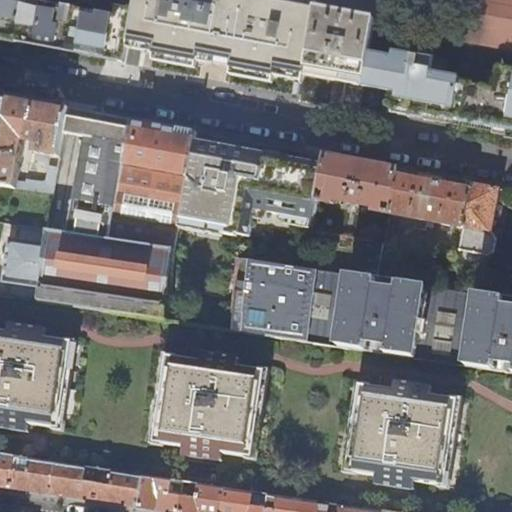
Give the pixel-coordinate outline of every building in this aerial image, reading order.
[(0,0),(0,41),(16,45),(19,23),(23,1),(16,0),(0,0)] [(129,42),(157,47),(161,27),(159,26),(159,24),(162,24),(164,13),(165,13),(167,0),(137,0),(135,11),(119,8),(117,18),(94,13),(91,29),(88,28),(86,40),(64,35),(66,24),(62,23),(65,8),(41,4),(41,0),(23,0),(19,23),(32,25),(31,29),(40,31),(37,48),(126,65),(129,42)] [(277,71),(305,76),(312,37),(317,10),(318,8),(289,2),(278,0),(167,0),(165,13),(164,13),(162,24),(159,24),(159,26),(161,27),(157,47),(156,54),(199,63),(202,47),(236,53),(233,69),(276,78),(277,71)] [(511,0),(469,0),(461,45),(486,49),(511,53),(511,0)] [(77,10),(65,8),(62,23),(66,24),(64,35),(86,40),(88,28),(91,29),(94,13),(77,10)] [(305,77),(364,88),(364,87),(368,65),(370,54),(371,46),(374,29),(375,29),(377,20),(317,10),(312,37),(305,76),(305,77)] [(19,23),(16,45),(37,48),(40,31),(31,29),(32,25),(19,23)] [(368,65),(364,87),(392,92),(389,108),(412,113),(413,107),(425,109),(424,115),(474,125),(511,131),(511,81),(510,92),(472,85),(472,81),(460,79),(462,68),(455,66),(455,60),(435,56),(434,60),(409,56),(408,61),(370,54),(368,65)] [(0,151),(1,148),(9,100),(0,97),(0,151)] [(65,135),(69,111),(45,106),(9,100),(1,148),(0,151),(0,188),(54,196),(59,170),(50,168),(47,182),(43,184),(26,182),(25,185),(17,184),(25,142),(29,143),(29,144),(37,146),(34,161),(49,163),(50,158),(61,159),(65,135)] [(47,231),(39,304),(109,314),(168,323),(172,288),(176,251),(110,241),(117,203),(132,122),(69,111),(65,135),(85,139),(66,234),(47,231)] [(182,213),(198,135),(149,126),(132,122),(117,203),(110,241),(176,251),(176,250),(180,226),(182,213)] [(261,147),(198,135),(182,213),(180,226),(246,239),(261,147)] [(324,158),(261,147),(246,239),(254,240),(259,207),(314,217),(317,202),(324,158)] [(399,172),(324,158),(317,202),(335,205),(335,200),(347,202),(347,204),(361,206),(362,205),(369,207),(368,211),(391,215),(399,172)] [(473,186),(399,172),(391,215),(406,218),(465,229),(473,186)] [(465,229),(460,256),(465,257),(464,260),(473,262),(473,258),(487,260),(490,242),(470,238),(472,230),(492,234),(501,191),(473,186),(465,229)] [(37,230),(46,231),(47,220),(38,219),(37,230)] [(10,284),(8,299),(30,302),(39,304),(47,231),(46,231),(37,230),(19,227),(16,242),(11,242),(4,283),(10,284)] [(387,234),(385,245),(402,247),(403,236),(387,234)] [(383,254),(379,281),(395,284),(400,284),(442,291),(453,292),(455,282),(460,256),(402,247),(385,245),(383,254)] [(252,262),(242,261),(239,283),(249,285),(252,262)] [(511,310),(504,309),(506,300),(453,292),(442,291),(400,284),(398,295),(390,293),(377,291),(379,281),(320,272),(252,262),(249,285),(248,294),(248,301),(244,334),(315,344),(367,352),(369,343),(374,344),(372,353),(385,354),(386,346),(391,347),(389,355),(495,371),(496,363),(501,364),(500,372),(511,373),(511,310)] [(248,294),(238,292),(236,312),(233,332),(244,334),(248,301),(248,294)] [(11,337),(0,334),(0,432),(29,437),(31,428),(56,432),(59,417),(65,418),(71,375),(65,374),(70,346),(48,343),(48,334),(12,328),(11,337)] [(79,348),(70,346),(65,374),(71,375),(65,418),(59,417),(56,432),(66,433),(73,389),(79,348)] [(207,355),(206,364),(221,366),(223,358),(207,355)] [(165,450),(166,447),(168,433),(161,432),(168,387),(174,388),(178,360),(178,358),(164,357),(152,447),(165,450)] [(168,433),(166,447),(189,450),(188,458),(226,464),(227,456),(249,460),(251,445),(259,446),(265,402),(260,401),(264,372),(242,369),(243,361),(223,358),(221,366),(206,364),(178,360),(174,388),(168,387),(161,432),(168,433)] [(251,445),(249,460),(249,462),(263,464),(275,373),(264,371),(264,372),(260,401),(265,402),(259,446),(251,445)] [(358,478),(359,475),(361,462),(355,461),(361,416),(367,417),(371,389),(371,386),(358,384),(346,475),(358,478)] [(400,385),(399,392),(415,395),(417,387),(400,385)] [(361,462),(359,475),(382,479),(381,487),(419,493),(421,484),(445,488),(447,474),(452,474),(459,431),(453,430),(457,401),(435,398),(436,390),(417,387),(415,395),(399,392),(371,389),(367,417),(361,416),(355,461),(361,462)] [(447,474),(445,488),(445,491),(456,492),(469,401),(458,399),(457,401),(453,430),(459,431),(452,474),(447,474)] [(0,487),(12,489),(14,473),(1,471),(3,459),(0,458),(0,487)] [(1,471),(14,473),(16,461),(3,459),(1,471)] [(14,473),(12,489),(35,493),(53,495),(57,467),(30,463),(28,475),(14,473)] [(57,467),(53,495),(63,497),(77,499),(96,502),(99,485),(87,483),(88,471),(57,467)] [(101,473),(88,471),(87,483),(99,485),(101,473)] [(99,485),(96,502),(126,506),(139,508),(144,480),(114,475),(112,487),(99,485)] [(144,480),(139,508),(151,510),(165,511),(167,511),(180,511),(183,496),(171,495),(173,484),(144,480)] [(185,486),(183,496),(198,499),(200,488),(185,486)] [(183,496),(180,511),(223,511),(227,492),(200,488),(198,499),(183,496)] [(227,492),(223,511),(267,511),(268,508),(254,506),(255,496),(227,492)] [(270,498),(255,496),(254,506),(268,508),(270,498)] [(270,498),(268,508),(277,510),(279,499),(270,498)] [(268,508),(267,511),(299,511),(301,502),(291,501),(279,499),(277,510),(268,508)] [(301,502),(299,511),(321,511),(322,505),(301,502)]
